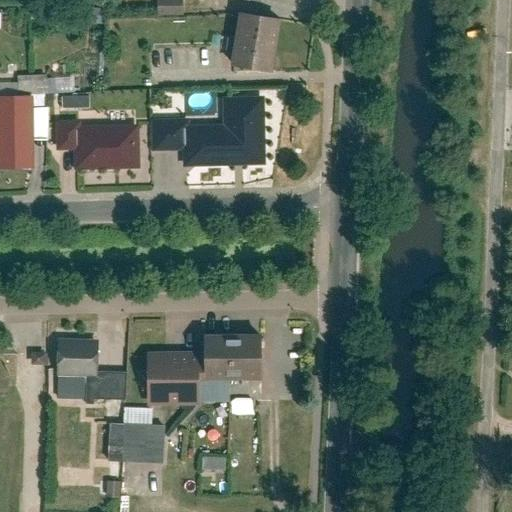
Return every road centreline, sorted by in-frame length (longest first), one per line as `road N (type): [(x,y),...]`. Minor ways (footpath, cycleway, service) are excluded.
road 1 (unclassified): [(480,511),(502,0)]
road 2 (residential): [(0,212),(349,198)]
road 3 (residential): [(343,305),(0,310)]
road 4 (tertiary): [(334,511),(343,305)]
road 5 (tertiary): [(349,198),(356,0)]
